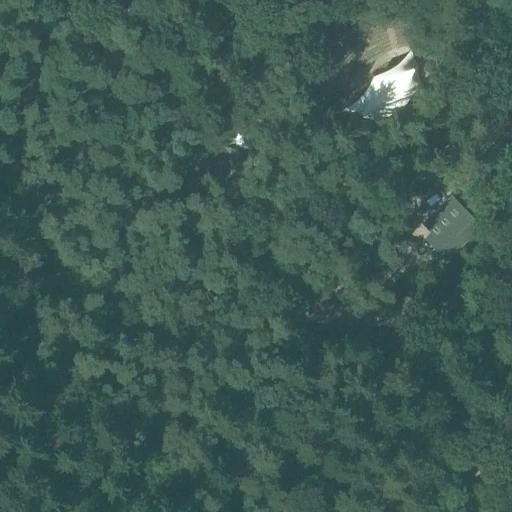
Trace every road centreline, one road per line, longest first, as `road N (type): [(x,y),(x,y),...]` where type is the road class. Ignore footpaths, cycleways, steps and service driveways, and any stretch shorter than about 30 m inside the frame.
road 1 (track): [(351,309),(177,312),(55,267),(0,302)]
road 2 (track): [(511,303),(351,309)]
